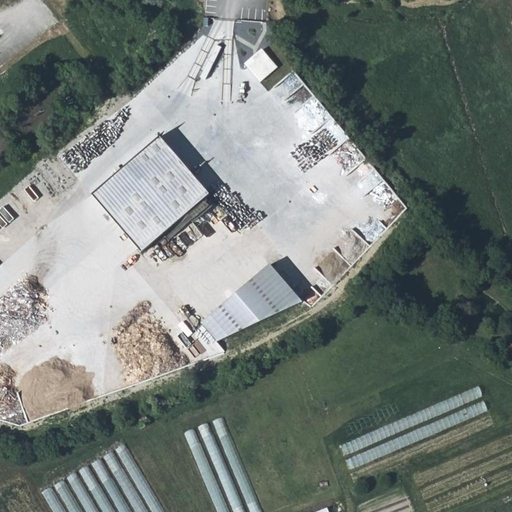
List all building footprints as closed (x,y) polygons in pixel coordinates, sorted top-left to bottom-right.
[(262,48),(254,55),(256,57),(264,50),(262,48)] [(277,66),(264,50),(256,57),(254,55),(245,62),(260,80),(277,66)] [(160,135),(92,193),(142,251),(210,193),(160,135)] [(218,342),(303,302),(270,265),(202,323),(218,342)] [(149,422),(147,417),(141,420),(144,425),(149,422)] [(51,511),(47,502),(43,503),(37,493),(32,495),(40,511),(51,511)]
